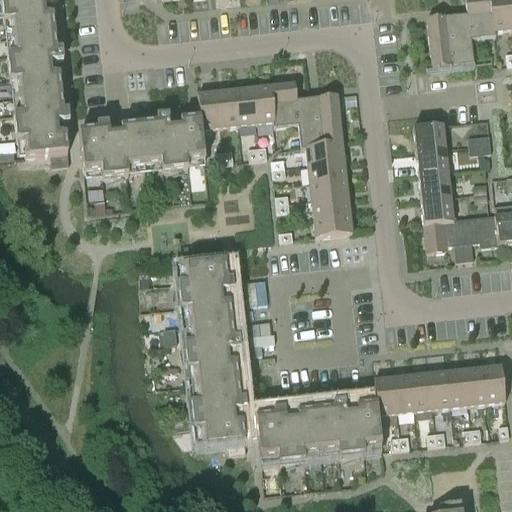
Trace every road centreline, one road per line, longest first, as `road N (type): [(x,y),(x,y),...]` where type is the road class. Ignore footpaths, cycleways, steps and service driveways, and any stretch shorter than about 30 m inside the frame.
road 1 (residential): [(511,303),(412,313),(394,302),(366,71),(352,45)]
road 2 (residential): [(102,0),(122,52),(144,60),(321,41),(352,45)]
